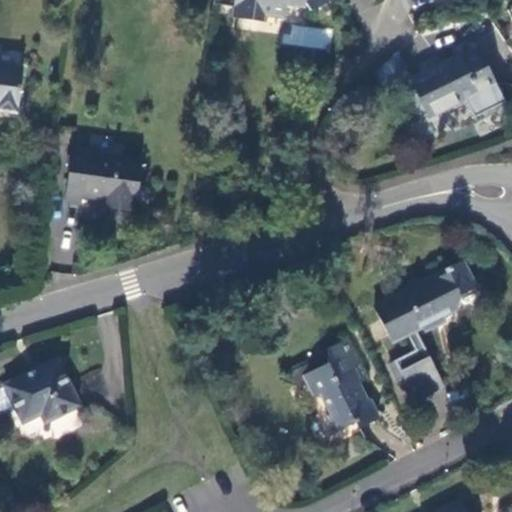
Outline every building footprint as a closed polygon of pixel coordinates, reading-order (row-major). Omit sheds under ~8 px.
[(235,0),(233,19),(263,24),(264,15),(284,18),(286,3),(304,6),(309,12),(334,0),(235,0)] [(329,50),(332,30),(285,23),(281,43),(329,50)] [(459,54),(407,79),(428,120),(478,96),(482,104),(500,95),(476,50),(461,58),(459,54)] [(0,67),(0,112),(16,115),(22,70),(0,67)] [(134,209),(141,164),(88,156),(88,150),(72,148),(66,187),(81,189),(81,199),(103,202),(103,204),(134,209)] [(80,207),(81,199),(81,189),(66,187),(63,204),(80,207)] [(133,214),(134,209),(103,204),(102,209),(133,214)] [(415,401),(416,401),(443,387),(415,332),(422,329),(424,333),(444,323),(442,319),(457,311),(459,300),(477,291),(463,264),(446,272),(447,274),(376,309),(393,342),(406,336),(415,353),(396,363),(415,401)] [(367,382),(348,342),(328,351),(328,365),(304,377),(314,398),(320,395),(331,416),(329,418),(336,434),(357,422),(360,428),(379,420),(369,402),(367,403),(359,386),(367,382)] [(55,361),(3,387),(22,423),(40,415),(45,423),(78,407),(55,361)] [(464,511),(459,502),(439,511),(464,511)]
